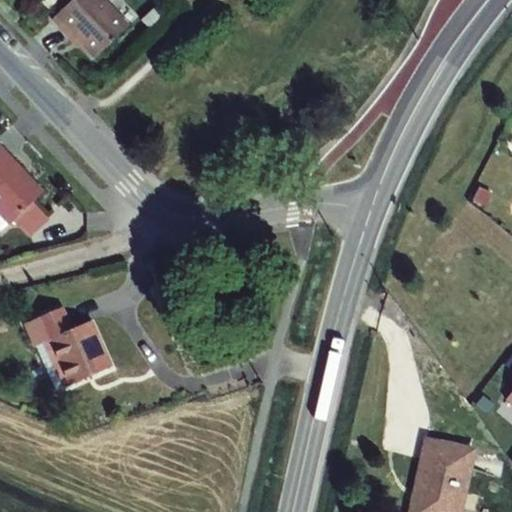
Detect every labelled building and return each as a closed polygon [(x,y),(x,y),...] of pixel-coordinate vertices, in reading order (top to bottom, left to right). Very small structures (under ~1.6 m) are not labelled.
[(102,0),(72,0),(51,20),(71,41),(73,38),(94,60),(128,28),(102,0)] [(153,11),(141,22),(150,31),(162,20),(153,11)] [(0,231),(8,224),(9,225),(42,194),(0,148),(0,231)] [(71,331),(61,309),(25,325),(35,348),(36,347),(55,392),(109,369),(89,323),(71,331)] [(511,392),(503,403),(511,409),(511,392)] [(465,511),(479,452),(433,441),(416,511),(465,511)]
